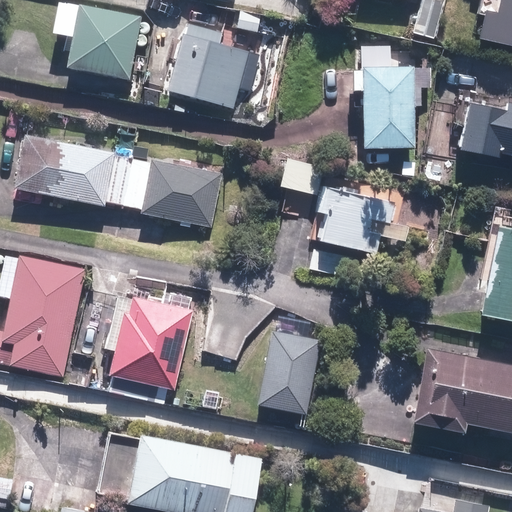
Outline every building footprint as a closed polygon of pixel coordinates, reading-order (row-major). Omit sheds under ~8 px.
[(60,0),(54,33),(76,37),(70,70),(132,80),(143,15),(60,0)] [(448,2),(436,0),(422,0),(416,36),(440,40),(448,2)] [(511,0),(481,0),(478,16),(485,18),(480,40),(511,47),(511,0)] [(188,23),(186,33),(170,91),(239,110),(254,52),(220,43),(222,32),(188,23)] [(364,45),(364,69),(354,69),(353,91),(364,91),(363,147),(416,148),(417,70),(391,70),(391,45),(364,45)] [(511,153),(511,106),(471,98),(462,144),(461,151),(501,159),(502,152),(510,153),(511,153)] [(178,158),(177,165),(27,135),(16,190),(109,208),(110,202),(144,208),(143,215),(212,229),(223,174),(214,172),(215,166),(178,158)] [(288,156),(280,185),(316,194),(324,165),(288,156)] [(343,252),(398,265),(405,229),(389,226),(394,203),(319,187),(313,214),(323,216),(316,246),(343,252)] [(511,212),(504,212),(502,226),(498,226),(482,317),(511,322),(511,212)] [(349,255),(315,248),(310,270),(345,277),(349,255)] [(0,329),(0,365),(64,378),(86,268),(7,252),(0,290),(0,296),(10,299),(4,331),(0,329)] [(230,359),(231,347),(278,302),(210,293),(202,355),(230,359)] [(118,296),(107,349),(117,352),(109,390),(158,400),(161,386),(177,389),(193,311),(118,296)] [(320,339),(272,331),(261,405),(308,412),(320,339)] [(413,422),(468,432),(469,426),(511,433),(511,363),(427,348),(413,422)] [(249,511),(262,456),(142,429),(140,437),(111,431),(98,489),(199,511),(249,511)] [(18,476),(0,472),(0,505),(12,508),(18,476)] [(415,511),(490,511),(493,502),(428,488),(424,506),(417,504),(415,511)]
